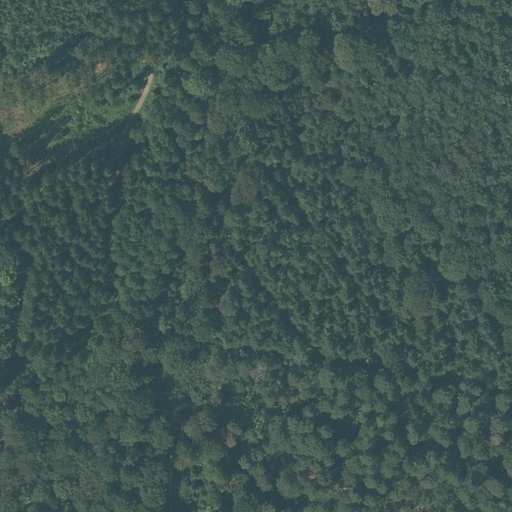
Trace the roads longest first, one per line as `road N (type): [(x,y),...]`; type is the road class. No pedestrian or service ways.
road 1 (track): [(511,376),(139,319)]
road 2 (track): [(186,0),(123,142),(103,303)]
road 3 (track): [(139,319),(170,438),(171,511)]
road 4 (track): [(12,333),(22,268),(0,208)]
